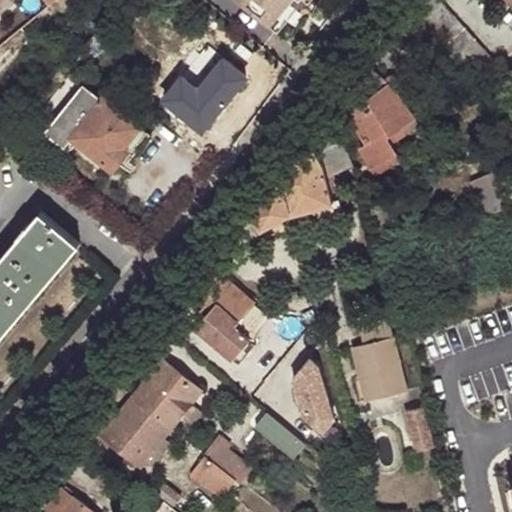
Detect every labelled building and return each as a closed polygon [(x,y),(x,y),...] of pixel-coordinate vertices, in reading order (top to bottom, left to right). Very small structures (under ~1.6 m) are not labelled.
[(0,16),(16,4),(12,0),(4,0),(0,3),(0,16)] [(241,0),(239,2),(283,35),(310,0),(311,0),(315,3),(317,0),(241,0)] [(500,67),(440,0),(415,0),(410,8),(441,43),(478,84),(500,67)] [(410,8),(395,28),(421,61),(441,43),(410,8)] [(178,70),(157,98),(203,132),(247,72),(219,51),(196,83),(178,70)] [(363,71),(342,102),(368,145),(360,148),(372,168),(399,152),(394,144),(390,136),(418,119),(401,91),(404,87),(405,84),(404,81),(403,79),(402,77),(399,76),(396,75),(391,76),(367,65),(363,71)] [(115,173),(130,154),(125,150),(143,128),(106,98),(104,101),(86,85),(47,133),(71,153),(80,143),(115,173)] [(472,102),(457,113),(480,148),(495,138),(472,102)] [(353,163),(333,114),(315,138),(283,179),(291,217),(314,210),(319,226),(344,219),(340,203),(335,204),(328,179),(355,169),(353,163)] [(423,127),(418,119),(390,136),(394,144),(423,127)] [(125,150),(130,154),(136,159),(153,137),(143,128),(125,150)] [(399,152),(372,168),(377,176),(404,160),(399,152)] [(511,165),(509,156),(459,175),(477,225),(511,212),(511,165)] [(254,216),(263,232),(291,217),(283,179),(254,216)] [(85,251),(42,214),(26,232),(0,262),(0,280),(35,309),(85,251)] [(195,286),(183,300),(204,317),(195,327),(233,360),(250,341),(234,327),(253,304),(210,268),(195,286)] [(0,350),(35,309),(0,280),(0,350)] [(306,302),(292,314),(304,331),(319,320),(306,302)] [(389,318),(359,326),(364,346),(353,348),(366,401),(407,392),(389,318)] [(250,341),(233,360),(238,365),(256,346),(250,341)] [(318,365),(308,359),(293,379),(302,416),(322,433),(332,418),(318,365)] [(163,361),(133,398),(170,428),(200,391),(163,361)] [(170,428),(133,398),(121,413),(114,421),(103,434),(140,464),(148,454),(162,437),(170,428)] [(114,421),(121,413),(114,406),(106,415),(114,421)] [(296,454),(308,438),(266,409),(255,425),(296,454)] [(424,409),(406,413),(414,452),(433,448),(424,409)] [(172,444),(162,437),(148,454),(158,462),(172,444)] [(235,480),(241,484),(251,471),(227,451),(230,446),(220,438),(205,456),(235,480)] [(235,480),(205,456),(190,474),(220,499),(235,480)] [(164,483),(156,494),(174,507),(182,498),(164,483)] [(87,511),(85,510),(89,506),(77,497),(75,498),(63,489),(46,510),(48,511),(87,511)]
